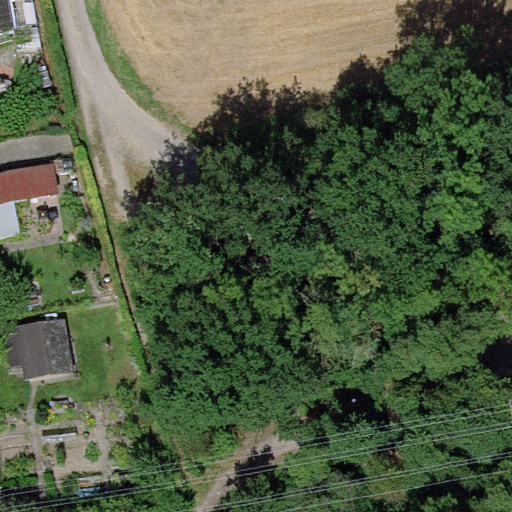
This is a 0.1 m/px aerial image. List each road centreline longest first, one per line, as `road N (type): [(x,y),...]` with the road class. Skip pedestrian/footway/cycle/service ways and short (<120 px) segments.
road 1 (track): [(70,0),(88,78),(148,141),(463,277),(511,330)]
road 2 (track): [(511,406),(393,438),(270,511)]
